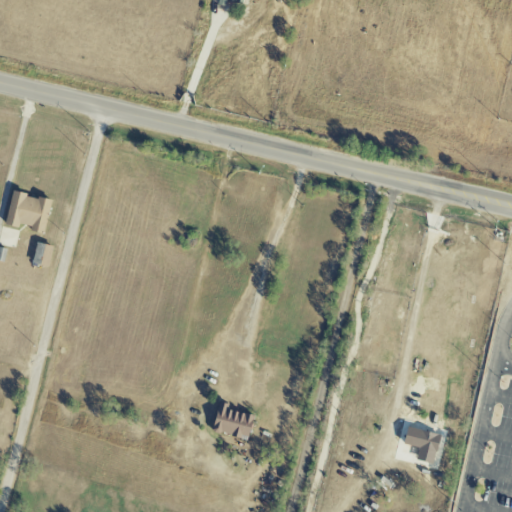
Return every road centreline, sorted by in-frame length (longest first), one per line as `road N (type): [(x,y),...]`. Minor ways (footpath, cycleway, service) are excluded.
road 1 (tertiary): [(0,82),(441,189)]
road 2 (residential): [(3,511),(107,108)]
